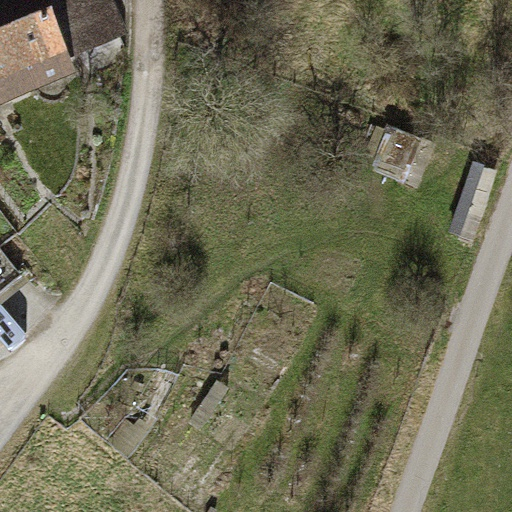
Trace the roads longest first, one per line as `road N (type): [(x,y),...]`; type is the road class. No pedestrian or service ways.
road 1 (unclassified): [(0,411),(83,308),(119,226),(154,45),(154,0)]
road 2 (unclassified): [(511,231),(411,511)]
